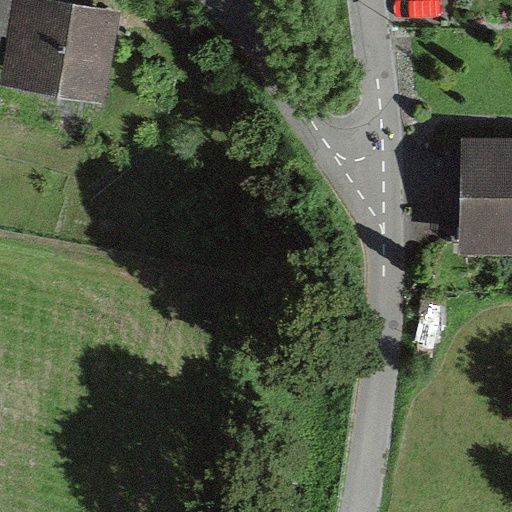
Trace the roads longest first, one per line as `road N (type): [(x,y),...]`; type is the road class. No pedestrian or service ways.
road 1 (residential): [(225,0),(391,232)]
road 2 (residential): [(363,511),(381,435),(391,232)]
road 3 (residential): [(391,232),(395,158),(378,0)]
